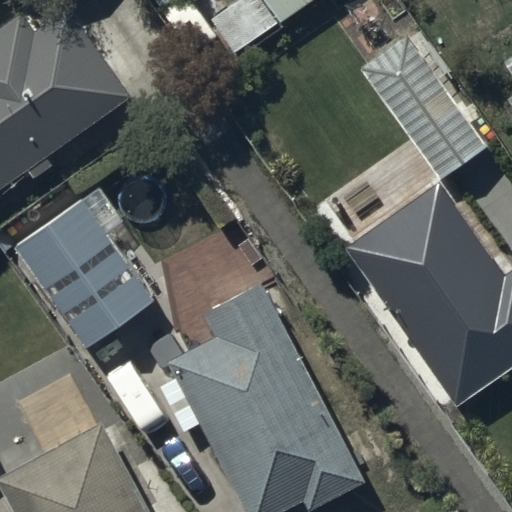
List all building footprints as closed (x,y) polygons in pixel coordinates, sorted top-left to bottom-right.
[(58,152),(52,144),(135,81),(77,0),(61,0),(39,16),(27,0),(26,0),(0,18),(0,178),(32,155),(40,166),(58,152)] [(158,0),(165,9),(178,0),(158,0)] [(193,0),(182,0),(165,12),(196,54),(220,36),(193,0)] [(265,0),(239,0),(214,17),(234,46),(277,17),(265,0)] [(279,0),(285,9),(298,0),(279,0)] [(410,28),(365,60),(444,171),(489,139),(410,28)] [(102,175),(19,234),(90,334),(158,286),(113,219),(127,209),(102,175)] [(442,179),(349,243),(458,402),(511,364),(511,269),(509,271),(442,179)] [(167,360),(178,355),(259,511),(307,487),(312,497),(367,468),(266,271),(212,298),(223,320),(183,340),(177,329),(156,339),(167,360)] [(163,511),(108,409),(0,463),(0,464),(25,511),(163,511)]
